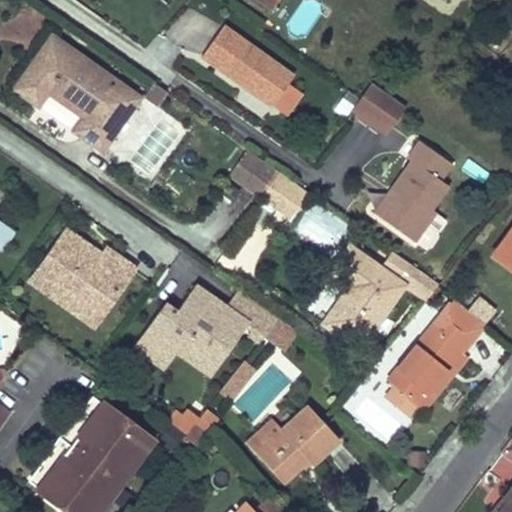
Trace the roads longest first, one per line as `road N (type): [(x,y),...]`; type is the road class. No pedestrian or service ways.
road 1 (unknown): [(181,270),(0,135)]
road 2 (residential): [(430,511),(511,402)]
